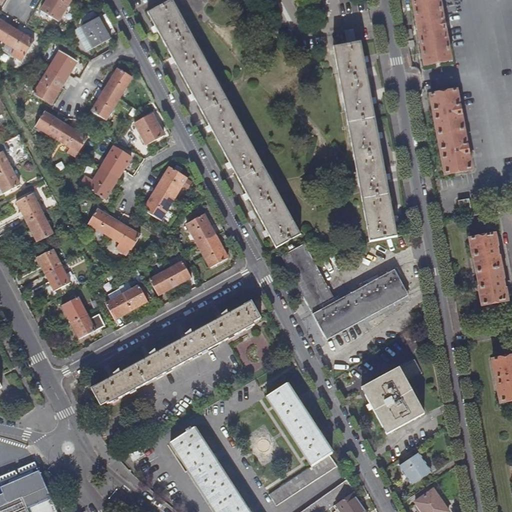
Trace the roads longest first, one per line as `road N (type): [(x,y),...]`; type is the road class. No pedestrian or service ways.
road 1 (residential): [(383,0),(480,511)]
road 2 (residential): [(113,0),(261,271)]
road 3 (residential): [(261,271),(390,511)]
road 4 (residential): [(46,382),(261,271)]
